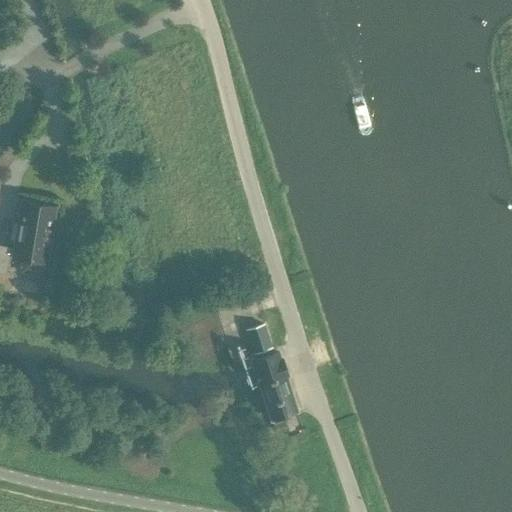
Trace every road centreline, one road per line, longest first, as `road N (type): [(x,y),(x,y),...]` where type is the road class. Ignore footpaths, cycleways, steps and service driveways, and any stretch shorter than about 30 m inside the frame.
road 1 (unclassified): [(358,511),(200,0)]
road 2 (track): [(201,4),(66,71),(0,77)]
road 3 (unclassified): [(174,511),(0,471)]
